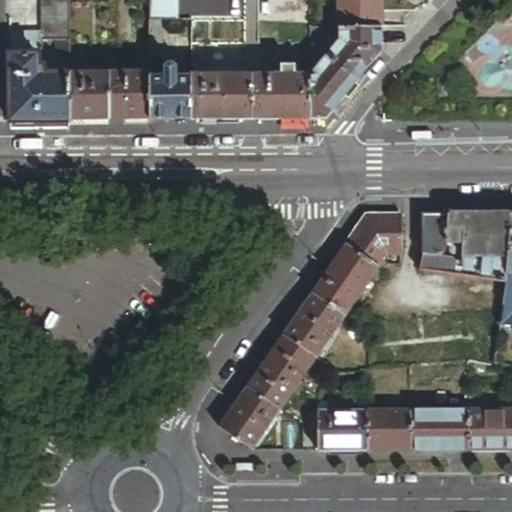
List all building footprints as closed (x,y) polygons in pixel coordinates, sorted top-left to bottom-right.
[(177,23),(176,0),(150,0),(151,23),(161,23),(177,23)] [(339,0),(340,27),(382,26),(382,0),(339,0)] [(71,19),(71,6),(44,6),(44,20),(71,19)] [(71,40),(71,19),(44,20),(45,32),(45,40),(58,40),(71,40)] [(161,23),(151,23),(151,46),(157,46),(162,46),(161,23)] [(190,25),(175,24),(175,53),(190,53),(190,25)] [(340,41),(311,75),(311,120),(327,120),(383,53),(382,28),(340,29),(340,41)] [(340,29),(310,30),(311,75),(340,41),(340,29)] [(45,32),(11,32),(11,56),(39,55),(40,67),(45,67),(45,40),(45,32)] [(91,41),(71,40),(71,41),(71,54),(71,58),(71,64),(91,64),(91,41)] [(71,54),(71,41),(57,41),(57,54),(64,54),(71,54)] [(11,122),(71,122),(71,75),(45,75),(45,67),(40,67),(39,55),(11,56),(11,122)] [(165,78),(177,78),(177,71),(176,69),(173,66),(170,66),(167,67),(166,69),(165,72),(165,78)] [(282,75),(295,75),(295,67),(282,66),(282,75)] [(151,73),(111,74),(111,122),(152,121),(151,79),(151,73)] [(111,122),(111,74),(71,74),(71,75),(71,122),(111,122)] [(247,120),(253,120),(253,75),(246,76),(192,76),(192,78),(192,121),(247,120)] [(311,120),(311,75),(295,75),(282,75),(258,75),(253,75),(253,120),(259,120),(311,120)] [(165,78),(151,79),(152,121),(192,121),(192,78),(177,78),(165,78)] [(422,214),(422,252),(444,255),(449,251),(449,243),(448,214),(422,214)] [(448,214),(449,243),(463,243),(463,235),(467,235),(466,214),(448,214)] [(466,243),(508,242),(510,214),(466,214),(467,235),(463,235),(463,243),(466,243)] [(366,215),(346,244),(379,267),(387,254),(402,254),(402,215),(366,215)] [(506,274),(508,242),(466,243),(465,256),(466,257),(465,262),(464,275),(505,281),(506,274)] [(313,293),(346,315),(379,267),(346,244),(313,293)] [(418,270),(452,274),(454,260),(454,256),(444,255),(422,252),(418,270)] [(454,260),(452,274),(464,275),(465,262),(454,260)] [(511,274),(506,274),(505,281),(503,307),(511,307),(511,274)] [(316,358),(346,315),(313,293),(283,335),(316,358)] [(511,307),(503,307),(501,334),(511,335),(511,307)] [(280,410),(316,358),(283,335),(247,387),(280,410)] [(252,451),(280,410),(247,387),(219,428),(252,451)] [(468,451),(468,411),(411,412),(411,451),(468,451)] [(511,411),(468,411),(468,451),(511,450),(511,411)] [(367,412),(318,412),(318,451),(367,451),(367,412)] [(367,451),(411,451),(411,412),(367,412),(367,451)]
